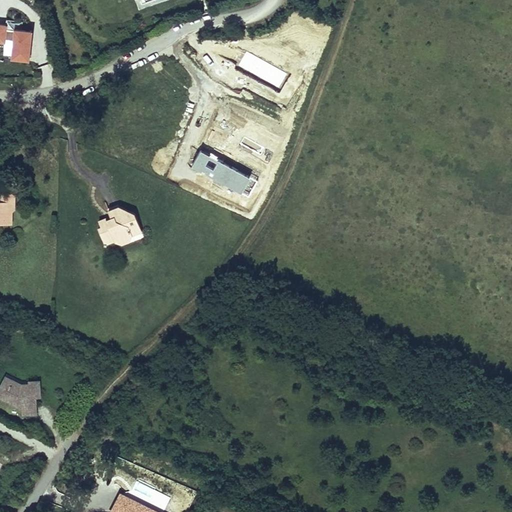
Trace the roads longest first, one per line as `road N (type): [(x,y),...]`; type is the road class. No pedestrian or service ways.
road 1 (track): [(62,439),(215,282),(262,220),(349,0)]
road 2 (residential): [(0,93),(72,83),(169,35),(248,14),(268,0)]
